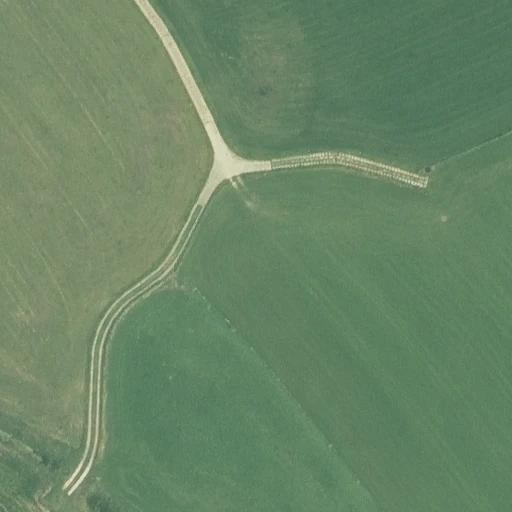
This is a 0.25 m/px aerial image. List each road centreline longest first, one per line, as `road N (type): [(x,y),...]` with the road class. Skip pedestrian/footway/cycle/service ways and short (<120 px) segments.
road 1 (track): [(140,0),(213,133),(219,165),(168,262),(103,325),(89,450),(46,511)]
road 2 (track): [(220,151),(254,166),(335,156),(425,183)]
